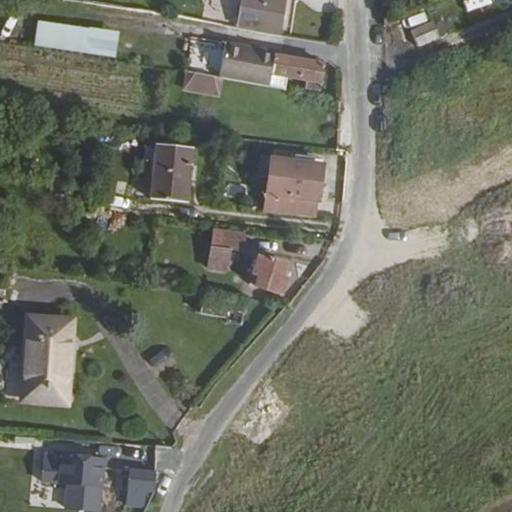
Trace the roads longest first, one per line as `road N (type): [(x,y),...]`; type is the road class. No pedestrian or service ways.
road 1 (residential): [(167,511),(179,476),(258,361),(342,262),(360,205),(355,111)]
road 2 (unknown): [(351,42),(198,31),(142,8),(88,0)]
road 3 (unknown): [(204,439),(102,301),(71,290)]
road 4 (unknown): [(353,79),(511,11)]
